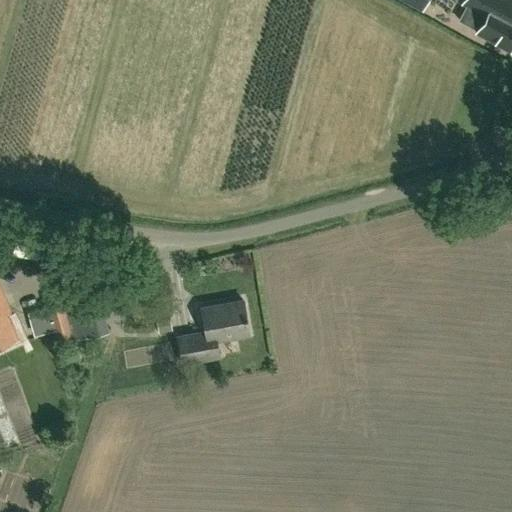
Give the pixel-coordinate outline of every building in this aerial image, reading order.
[(404,0),(421,9),(425,0),(404,0)] [(511,0),(464,0),(463,2),(486,15),(477,31),(511,50),(511,0)] [(37,259),(41,241),(16,235),(12,253),(37,259)] [(0,344),(16,337),(5,314),(11,311),(0,287),(0,344)] [(97,291),(47,304),(57,343),(75,338),(75,339),(108,331),(97,291)] [(216,339),(249,333),(243,300),(201,307),(206,331),(178,336),(182,362),(219,355),(216,339)] [(75,343),(60,347),(65,368),(81,363),(75,343)] [(42,370),(0,381),(0,431),(4,446),(39,436),(34,416),(54,411),(42,370)]
